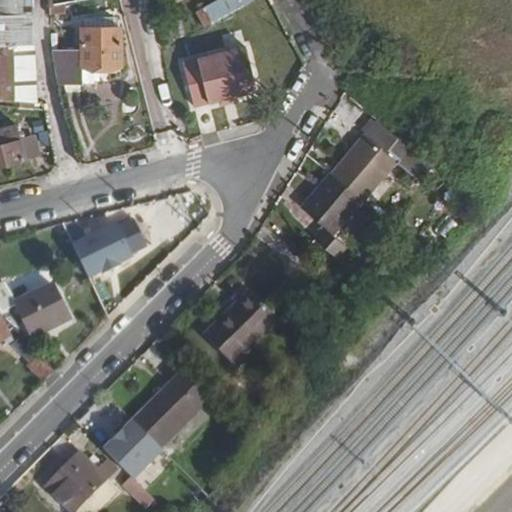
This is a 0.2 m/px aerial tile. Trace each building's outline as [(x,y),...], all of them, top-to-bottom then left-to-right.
[(0,0),(0,98),(34,102),(30,0),(0,0)] [(204,0),(205,0),(213,15),(237,0),(204,0)] [(81,51),(80,66),(118,66),(119,27),(111,27),(112,17),(98,17),(98,27),(81,27),(81,51)] [(50,64),(56,84),(80,86),(80,66),(81,51),(50,50),(50,64)] [(231,55),(167,69),(177,112),(240,99),(231,55)] [(0,165),(23,160),(14,126),(0,129),(0,165)] [(380,128),(332,178),(356,201),(362,207),(400,167),(390,157),(400,146),(380,128)] [(297,204),(318,225),(326,231),(356,201),(332,178),(327,173),(297,204)] [(86,282),(132,260),(114,223),(69,245),(86,282)] [(318,225),(308,236),(327,255),(338,244),(326,231),(318,225)] [(23,276),(29,292),(50,285),(45,269),(23,276)] [(4,284),(0,286),(0,312),(14,306),(4,284)] [(249,287),(204,332),(234,362),(279,317),(249,287)] [(0,320),(18,337),(18,338),(44,326),(46,330),(67,319),(59,300),(53,302),(48,290),(14,306),(0,312),(0,320)] [(0,341),(2,344),(8,341),(0,327),(0,341)] [(9,347),(29,365),(37,355),(18,338),(18,337),(16,339),(9,347)] [(29,365),(45,380),(53,371),(37,355),(29,365)] [(184,368),(132,419),(159,446),(211,394),(184,368)] [(128,421),(100,451),(132,481),(160,452),(128,421)] [(80,452),(45,486),(70,511),(104,478),(115,468),(106,458),(96,468),(80,452)] [(104,478),(70,511),(89,511),(114,488),(104,478)] [(130,478),(122,488),(143,508),(152,498),(130,478)]
